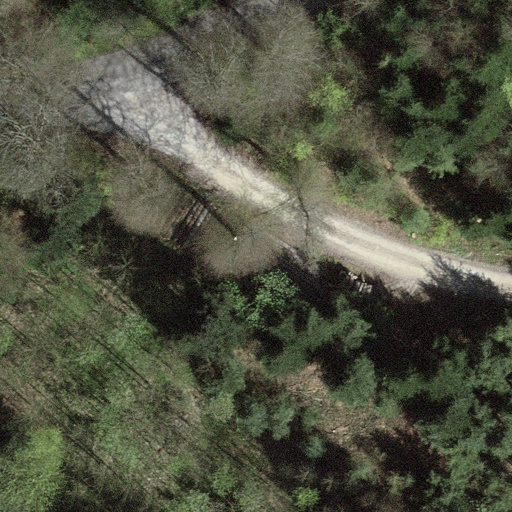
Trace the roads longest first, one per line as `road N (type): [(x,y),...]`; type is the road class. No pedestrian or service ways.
road 1 (unclassified): [(511,276),(427,258),(249,190),(101,82)]
road 2 (unclassified): [(282,0),(101,82)]
